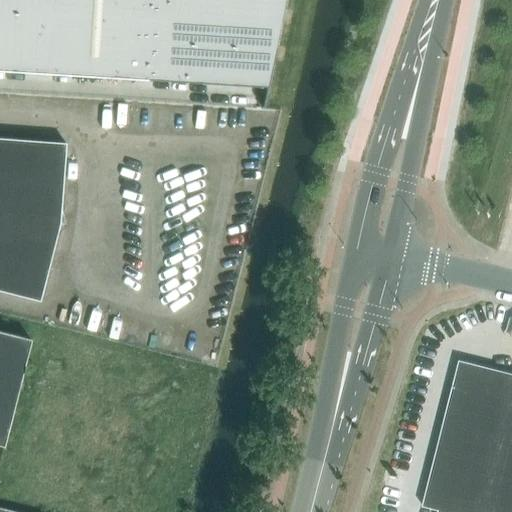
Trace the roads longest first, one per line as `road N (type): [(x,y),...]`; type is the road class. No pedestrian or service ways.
road 1 (secondary): [(358,245),(299,511)]
road 2 (secondary): [(320,511),(390,253)]
road 3 (secondary): [(390,253),(446,0)]
road 4 (secondary): [(425,0),(358,245)]
road 5 (unclassified): [(511,284),(390,253)]
